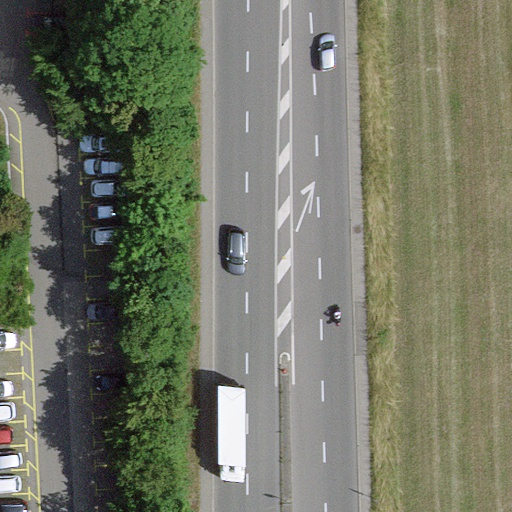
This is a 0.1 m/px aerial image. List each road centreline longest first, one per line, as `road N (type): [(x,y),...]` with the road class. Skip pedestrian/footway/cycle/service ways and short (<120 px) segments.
road 1 (secondary): [(325,511),(317,289),(282,116)]
road 2 (secondary): [(282,116),(252,290),(250,511)]
